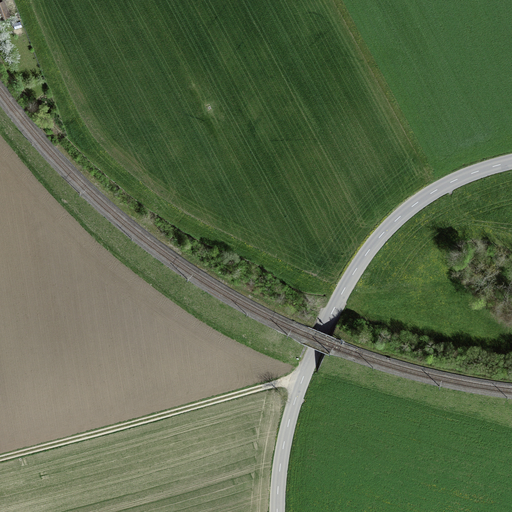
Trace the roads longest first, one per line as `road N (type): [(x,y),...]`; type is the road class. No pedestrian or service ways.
road 1 (tertiary): [(276,511),(297,391),(349,279),(386,228),(420,199),(511,161)]
road 2 (track): [(0,457),(300,383)]
